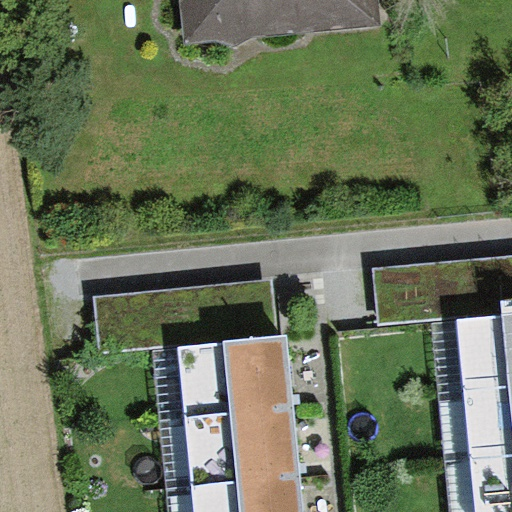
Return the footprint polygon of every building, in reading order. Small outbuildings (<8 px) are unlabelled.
[(186,0),(190,41),(380,26),(377,0),(186,0)] [(511,258),(375,269),(378,323),(459,317),(511,313),(511,258)] [(272,280),(95,297),(100,352),(180,345),(278,335),(272,280)] [(465,389),(511,385),(511,313),(459,317),(465,389)] [(187,417),(294,406),(287,335),(278,335),(180,345),(187,417)] [(347,511),(341,383),(305,385),(310,511),(347,511)] [(471,456),(511,453),(511,385),(465,389),(471,456)] [(193,486),(301,477),(294,406),(187,417),(193,486)] [(511,511),(511,453),(471,456),(473,511),(511,511)] [(303,511),(301,477),(193,486),(195,511),(303,511)]
